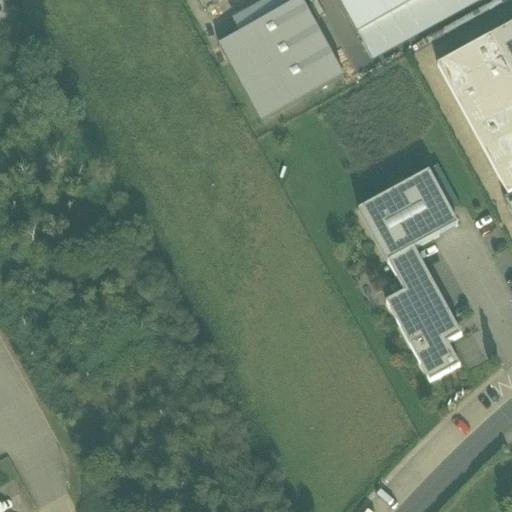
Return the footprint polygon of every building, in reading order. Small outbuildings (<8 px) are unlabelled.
[(200,0),(205,9),(221,0),(200,0)] [(270,0),(232,21),(239,35),(301,1),(300,0),(270,0)] [(427,0),(336,0),(357,38),(427,0)] [(427,0),(357,38),(372,65),(489,0),(427,0)] [(239,35),(218,46),(261,125),(344,80),(301,1),(239,35)] [(511,27),(438,68),(508,197),(511,195),(511,27)] [(458,227),(429,174),(358,213),(387,266),(413,251),(458,227)] [(461,338),(413,251),(387,266),(404,296),(386,306),(430,385),(460,369),(447,346),(461,338)]
